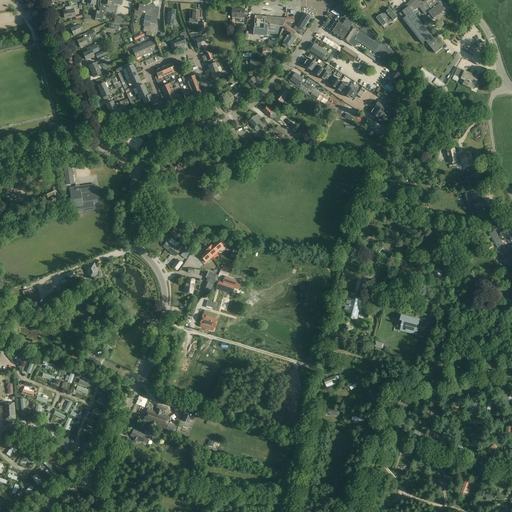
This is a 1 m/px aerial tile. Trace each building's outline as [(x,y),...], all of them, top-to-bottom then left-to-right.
[(99,20),(99,19),(103,20),(104,14),(106,14),(106,12),(114,13),(116,7),(113,6),(115,1),(112,0),(100,0),(100,4),(101,7),(100,12),(94,11),(92,19),(99,20)] [(444,0),(410,0),(410,1),(404,6),(406,8),(399,14),(422,44),(426,41),(436,54),(442,49),(414,12),(419,8),(425,15),(429,12),(434,19),(449,7),(444,0)] [(338,14),(342,16),(348,12),(342,4),(335,9),(338,14)] [(68,7),(69,11),(64,12),(65,19),(75,17),(74,9),(78,9),(78,6),(77,6),(77,5),(73,6),(71,7),(68,7)] [(153,37),(156,25),(147,23),(150,11),(146,10),(146,6),(140,5),(139,10),(136,10),(135,14),(142,16),(142,13),(146,14),(143,26),(144,27),(143,34),(153,37)] [(147,23),(156,25),(159,9),(146,6),(146,10),(150,11),(147,23)] [(233,8),(232,17),(245,18),(245,9),(233,8)] [(380,15),(376,18),(370,22),(375,28),(377,26),(377,25),(377,24),(380,27),(382,25),(383,26),(387,23),(384,20),(390,15),(394,21),(397,18),(390,8),(386,11),(387,12),(383,14),(383,13),(380,15)] [(176,18),(175,18),(176,10),(168,10),(166,24),(175,25),(176,18)] [(304,14),(297,25),(294,29),(302,34),(305,30),(311,18),(304,14)] [(266,17),(255,16),(254,28),(265,29),(265,25),(268,25),(268,30),(269,30),(269,37),(277,37),(280,26),(283,27),(286,22),(286,18),(269,17),(269,16),(266,15),(266,17)] [(124,17),(115,16),(114,24),(123,25),(123,24),(124,20),(124,17)] [(295,18),(287,17),(286,25),(291,28),(292,22),(294,23),(295,18)] [(368,32),(366,33),(356,27),(358,23),(352,19),(350,22),(346,19),(345,20),(341,17),(331,32),(355,47),(358,42),(382,57),(378,62),(384,66),(394,52),(388,49),(390,46),(368,32)] [(81,32),(80,31),(83,29),(85,28),(83,25),(81,26),(81,25),(78,26),(71,29),(74,35),(81,32)] [(254,28),(254,35),(269,37),(269,30),(268,30),(268,25),(265,25),(265,29),(254,28)] [(291,28),(286,25),(284,27),(285,28),(284,28),(285,29),(284,29),(288,31),(289,30),(295,34),(297,32),(291,28)] [(186,44),(184,40),(188,38),(185,32),(180,34),(181,38),(173,41),(176,48),(186,44)] [(291,49),(298,38),(290,32),(282,44),(291,49)] [(199,48),(208,44),(205,36),(196,40),(199,48)] [(85,38),(78,41),(80,47),(87,44),(90,43),(87,37),(85,39),(85,38)] [(146,44),(150,53),(157,50),(153,41),(146,44)] [(86,49),(87,51),(83,53),(86,61),(95,57),(94,54),(99,51),(99,50),(102,49),(100,44),(97,46),(96,45),(86,49)] [(150,53),(146,44),(139,47),(143,56),(150,53)] [(311,51),(323,59),(322,60),(327,63),(332,55),(327,52),(315,44),(311,51)] [(345,46),(341,53),(349,58),(348,59),(354,62),(358,55),(345,46)] [(143,56),(139,47),(133,50),(137,59),(143,56)] [(305,66),(309,68),(314,62),(309,59),(308,60),(305,65),(305,66)] [(103,64),(98,66),(96,62),(89,66),(91,71),(104,66),(103,64)] [(314,62),(309,68),(313,71),(318,65),(314,62)] [(170,74),(173,73),(175,75),(180,73),(177,67),(175,69),(172,63),(166,66),(170,74)] [(110,66),(109,64),(104,66),(91,71),(94,77),(101,74),(100,71),(105,68),(105,69),(108,67),(110,66)] [(128,74),(135,70),(133,65),(125,68),(128,74)] [(170,74),(166,66),(161,68),(165,76),(167,75),(169,78),(171,77),(170,74)] [(321,66),(316,73),(320,76),(325,69),(321,66)] [(403,72),(395,67),(388,77),(396,84),(403,72)] [(165,76),(161,68),(155,71),(158,76),(155,77),(157,83),(163,81),(162,77),(165,76)] [(422,68),(419,73),(417,75),(442,92),(446,85),(437,79),(422,68)] [(460,78),(461,79),(465,80),(463,84),(474,89),(479,78),(458,68),(454,75),(455,76),(453,80),(458,82),(460,78)] [(332,74),(325,69),(320,76),(325,79),(326,77),(328,79),(332,74)] [(135,70),(128,74),(130,80),(138,76),(135,70)] [(306,80),(296,73),(291,80),(290,82),(310,96),(312,92),(311,90),(314,85),(306,80)] [(255,78),(254,77),(249,82),(255,88),(259,83),(258,81),(261,77),(258,74),(255,78)] [(188,85),(197,81),(194,76),(189,78),(188,75),(182,77),(184,82),(187,82),(188,85)] [(342,80),(335,75),(331,80),(334,82),(333,84),(337,87),(342,80)] [(138,76),(130,80),(133,85),(140,82),(138,76)] [(347,84),(342,80),(337,87),(343,90),(344,88),(346,89),(350,84),(348,82),(347,84)] [(197,81),(188,85),(189,87),(187,89),(188,91),(190,90),(199,87),(197,81)] [(164,93),(172,89),(171,87),(174,85),(173,82),(162,87),(164,93)] [(100,92),(107,89),(105,83),(98,86),(100,92)] [(138,93),(146,90),(144,84),(136,88),(138,93)] [(359,91),(351,85),(345,93),(351,96),(352,95),(355,97),(359,91)] [(199,87),(190,90),(191,93),(189,95),(191,100),(196,98),(195,95),(201,93),(199,87)] [(167,98),(175,95),(174,92),(176,90),(175,88),(172,89),(164,93),(167,98)] [(110,95),(107,89),(100,92),(103,98),(110,95)] [(146,90),(138,93),(141,99),(143,98),(149,96),(149,95),(146,90)] [(232,102),(240,97),(236,90),(228,95),(232,102)] [(282,103),(290,94),(285,90),(280,95),(279,94),(276,97),(282,103)] [(143,98),(145,104),(153,100),(150,95),(149,95),(149,96),(143,98)] [(175,95),(167,98),(169,104),(175,101),(176,104),(181,102),(179,97),(176,97),(175,95)] [(318,102),(307,97),(304,102),(314,108),(318,102)] [(328,104),(343,112),(346,106),(332,98),(328,104)] [(113,101),(106,105),(109,110),(116,107),(118,106),(123,104),(122,101),(114,104),(113,101)] [(378,102),(375,108),(387,116),(390,110),(392,111),(394,108),(388,104),(386,107),(378,102)] [(263,110),(270,117),(275,112),(268,106),(263,110)] [(116,107),(109,110),(111,116),(118,113),(116,107)] [(387,116),(375,108),(371,114),(380,120),(378,122),(384,126),(385,123),(383,121),(387,116)] [(259,120),(261,118),(258,114),(255,116),(254,116),(249,121),(257,131),(260,129),(262,130),(265,127),(259,120)] [(283,135),(284,133),(282,131),(283,129),(278,126),(274,132),(283,139),(285,136),(283,135)] [(297,143),(309,147),(310,142),(299,138),(297,143)] [(453,166),(462,164),(463,164),(464,167),(472,165),(471,162),(472,162),(470,154),(461,156),(461,157),(459,157),(457,156),(455,148),(446,150),(448,158),(448,160),(449,164),(452,164),(453,166)] [(67,185),(74,184),(71,165),(64,166),(67,185)] [(70,188),(71,195),(68,196),(70,205),(72,204),(74,213),(94,210),(93,202),(99,201),(100,201),(98,191),(98,192),(96,192),(95,185),(70,188)] [(56,195),(52,187),(42,192),(46,200),(56,195)] [(470,207),(474,205),(476,210),(485,206),(483,199),(474,203),(472,204),(468,193),(462,195),(465,206),(469,205),(470,207)] [(169,231),(176,239),(180,235),(173,227),(169,231)] [(206,263),(224,247),(218,241),(200,256),(206,263)] [(168,242),(164,247),(176,256),(183,247),(179,245),(177,248),(168,242)] [(186,259),(192,251),(185,245),(183,249),(184,250),(181,255),(186,259)] [(511,245),(502,251),(508,262),(511,259),(511,245)] [(183,263),(177,259),(171,267),(177,271),(183,263)] [(89,278),(99,274),(94,264),(85,267),(89,278)] [(434,277),(441,278),(443,271),(435,270),(434,277)] [(67,283),(77,279),(74,271),(64,275),(67,283)] [(216,275),(209,271),(206,278),(214,281),(216,275)] [(228,275),(222,272),(221,276),(220,275),(217,282),(218,282),(216,288),(232,293),(234,287),(230,285),(232,281),(227,279),(228,275)] [(186,278),(184,292),(192,294),(193,289),(194,288),(195,285),(194,285),(194,279),(186,278)] [(206,281),(202,290),(209,294),(213,285),(206,281)] [(362,300),(357,298),(356,300),(347,297),(344,310),(349,312),(350,310),(353,311),(352,315),(355,316),(354,318),(357,319),(362,300)] [(201,324),(202,324),(201,327),(213,331),(214,327),(218,316),(205,312),(201,324)] [(417,334),(419,328),(416,328),(417,325),(419,325),(421,320),(402,314),(400,320),(403,321),(400,329),(417,334)] [(385,344),(376,341),(374,346),(376,347),(376,348),(375,352),(379,354),(380,348),(383,349),(385,344)] [(86,359),(101,366),(104,360),(89,353),(86,359)] [(22,354),(14,362),(18,365),(26,357),(22,354)] [(42,361),(41,365),(45,366),(44,368),(48,369),(49,367),(52,368),(53,364),(42,361)] [(30,362),(26,372),(30,374),(34,362),(30,362)] [(474,374),(476,370),(466,365),(464,369),(474,374)] [(66,375),(65,378),(68,379),(67,382),(71,383),(75,372),(71,371),(69,376),(66,375)] [(426,383),(430,385),(435,376),(431,374),(426,383)] [(80,377),(78,383),(89,387),(91,381),(80,377)] [(349,387),(354,384),(355,385),(356,384),(356,383),(358,382),(356,379),(347,384),(349,387)] [(103,383),(101,388),(113,393),(115,388),(103,383)] [(375,399),(379,397),(374,384),(370,386),(375,399)] [(89,390),(77,386),(76,390),(87,394),(89,390)] [(22,393),(33,397),(34,393),(29,391),(30,388),(24,387),(24,389),(23,389),(22,393)] [(110,402),(99,397),(98,401),(108,405),(110,402)] [(479,403),(476,400),(469,408),(473,411),(479,403)] [(68,401),(63,411),(67,413),(72,403),(68,401)] [(400,401),(398,404),(407,409),(409,405),(400,401)] [(14,403),(3,404),(3,406),(0,406),(0,413),(4,413),(4,420),(16,419),(14,403)] [(166,425),(167,424),(169,417),(162,415),(162,413),(165,414),(167,410),(157,406),(158,407),(157,410),(156,409),(156,410),(155,412),(148,409),(144,420),(151,423),(150,424),(156,426),(156,425),(165,428),(166,425)] [(92,410),(90,413),(102,418),(104,413),(93,408),(92,410)] [(184,417),(183,421),(189,423),(190,419),(193,420),(195,413),(185,409),(183,416),(184,417)] [(65,416),(55,411),(53,414),(64,420),(65,416)] [(82,417),(71,411),(69,415),(80,420),(82,417)] [(72,419),(68,417),(63,428),(67,430),(67,429),(70,431),(71,427),(69,426),(72,419)] [(400,429),(403,427),(396,419),(393,422),(400,429)] [(97,430),(87,425),(85,430),(96,434),(97,430)] [(134,430),(130,436),(133,438),(132,441),(135,443),(137,439),(143,442),(146,443),(149,438),(146,437),(147,435),(143,433),(140,432),(140,433),(134,430)] [(67,437),(64,439),(69,448),(73,445),(67,437)] [(86,441),(81,452),(85,454),(90,443),(86,441)] [(464,454),(466,451),(459,445),(457,447),(464,454)] [(12,459),(17,450),(11,448),(7,457),(12,459)] [(483,466),(486,463),(478,455),(475,458),(483,466)] [(449,477),(440,465),(437,467),(438,469),(436,471),(439,475),(441,474),(446,479),(449,477)] [(502,477),(499,475),(494,484),(498,486),(502,477)] [(36,477),(32,479),(38,488),(41,485),(36,477)] [(16,487),(12,495),(16,497),(20,489),(16,487)]
